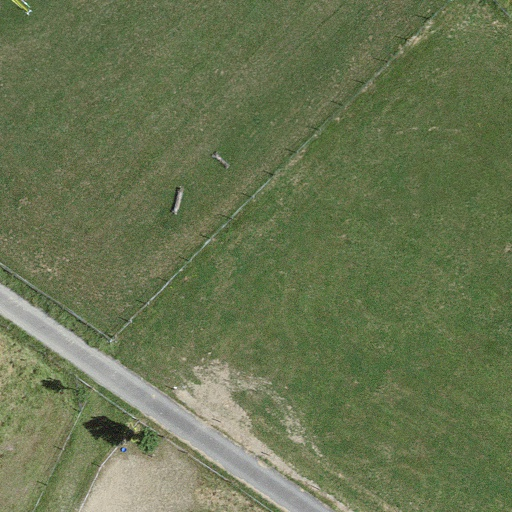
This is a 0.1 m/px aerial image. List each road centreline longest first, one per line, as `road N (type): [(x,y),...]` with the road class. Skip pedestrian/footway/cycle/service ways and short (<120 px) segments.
road 1 (track): [(0,291),(317,511)]
road 2 (track): [(64,511),(128,380)]
